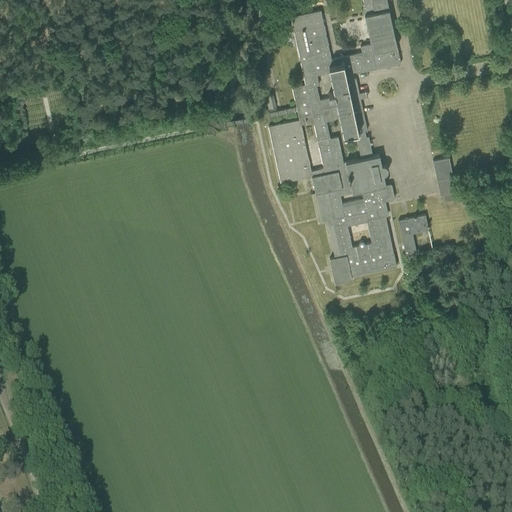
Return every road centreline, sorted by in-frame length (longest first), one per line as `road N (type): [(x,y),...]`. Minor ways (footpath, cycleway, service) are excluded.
road 1 (unknown): [(511,58),(391,83),(404,181)]
road 2 (track): [(42,511),(0,399)]
